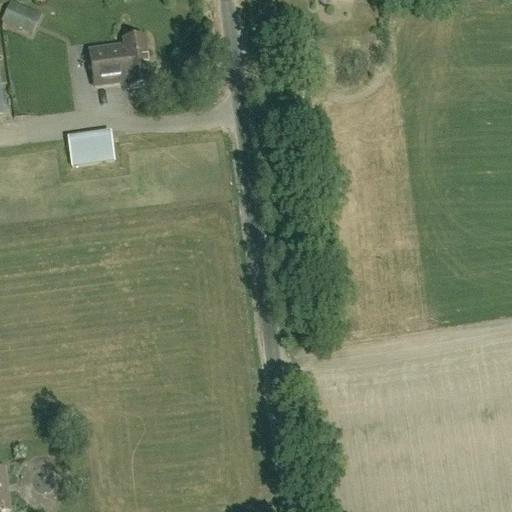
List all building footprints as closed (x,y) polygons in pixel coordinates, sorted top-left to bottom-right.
[(1,23),(31,37),(41,17),(11,3),(1,23)] [(273,67),(270,35),(257,36),(260,69),(273,67)] [(150,87),(144,40),(123,42),(124,48),(89,53),(94,88),(129,84),(129,89),(150,87)] [(71,170),(115,164),(111,134),(67,140),(71,170)] [(3,470),(0,470),(0,511),(8,511),(9,511),(3,470)]
